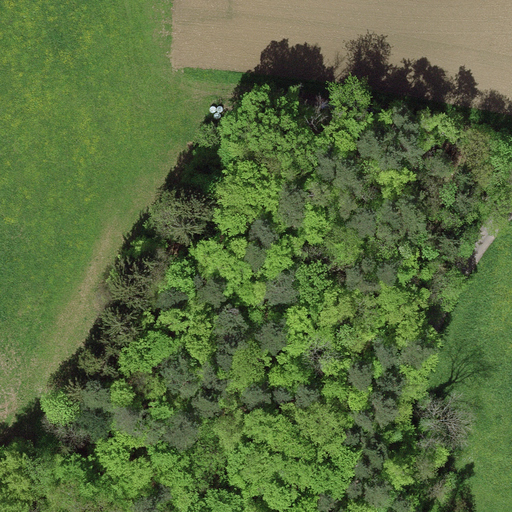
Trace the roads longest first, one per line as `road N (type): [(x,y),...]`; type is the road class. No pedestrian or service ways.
road 1 (unclassified): [(374,511),(433,321),(470,256),(511,207)]
road 2 (track): [(511,147),(226,83)]
